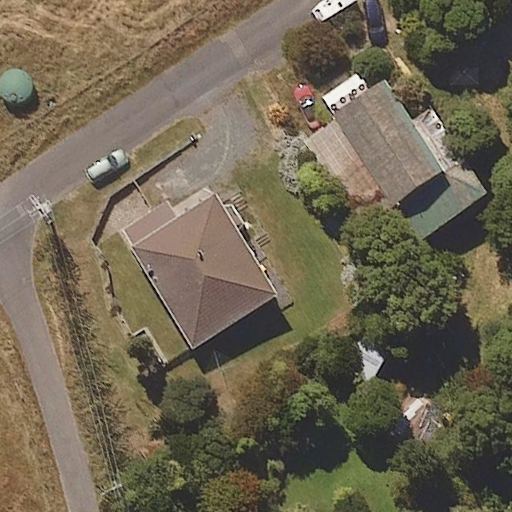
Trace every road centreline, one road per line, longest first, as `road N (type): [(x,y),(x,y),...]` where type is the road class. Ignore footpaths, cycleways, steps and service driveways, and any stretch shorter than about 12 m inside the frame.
road 1 (residential): [(0,204),(313,0)]
road 2 (residential): [(89,511),(0,220)]
